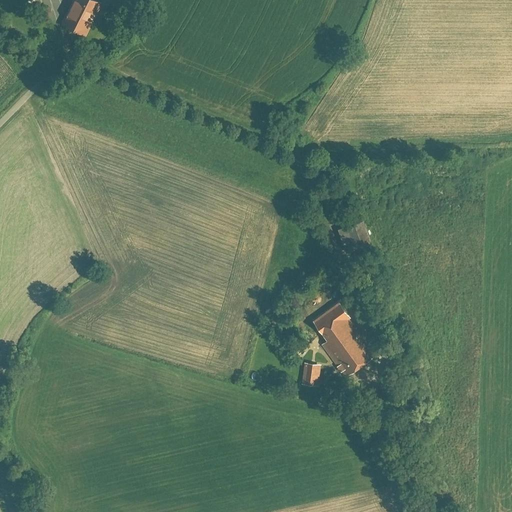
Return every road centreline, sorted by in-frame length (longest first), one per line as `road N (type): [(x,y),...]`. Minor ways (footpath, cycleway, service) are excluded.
road 1 (track): [(86,52),(121,79),(301,169),(386,358),(378,385),(446,511)]
road 2 (residential): [(0,117),(36,82),(120,26),(140,0)]
